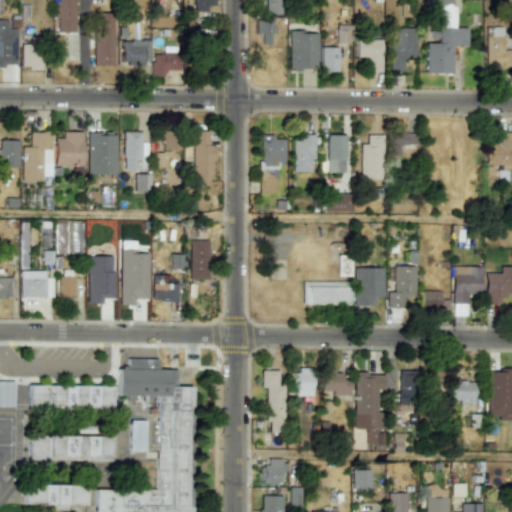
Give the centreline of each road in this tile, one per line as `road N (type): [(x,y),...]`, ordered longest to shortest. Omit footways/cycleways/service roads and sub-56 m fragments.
road 1 (residential): [(0,96),(511,103)]
road 2 (residential): [(0,331),(511,337)]
road 3 (residential): [(235,511),(235,0)]
